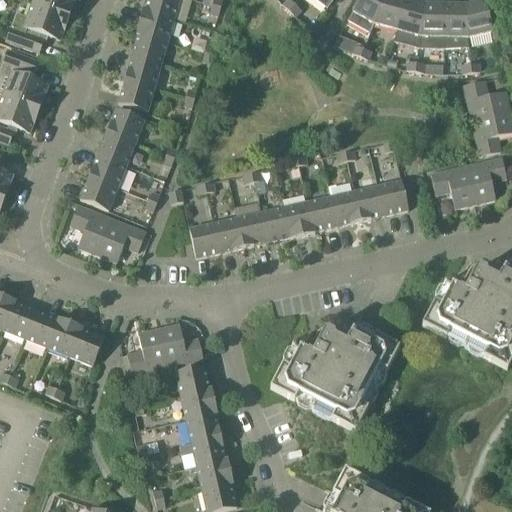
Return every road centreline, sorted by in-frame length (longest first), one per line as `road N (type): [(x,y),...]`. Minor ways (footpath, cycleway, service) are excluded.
road 1 (residential): [(216,304),(111,298),(54,276),(31,248),(27,214),(106,0)]
road 2 (residential): [(216,304),(511,230)]
road 3 (residential): [(281,511),(216,304)]
